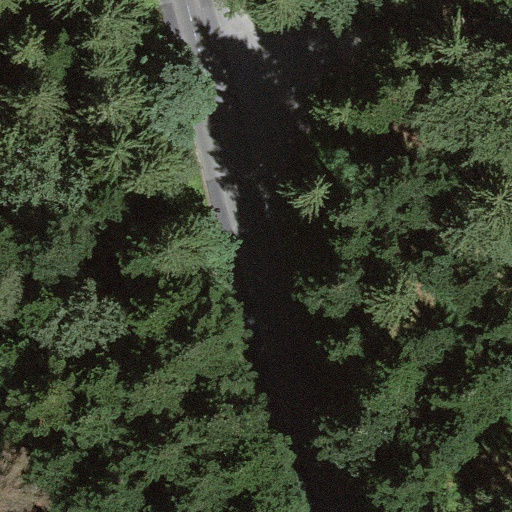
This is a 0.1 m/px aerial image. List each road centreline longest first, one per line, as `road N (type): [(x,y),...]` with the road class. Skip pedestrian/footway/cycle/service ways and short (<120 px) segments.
road 1 (tertiary): [(326,511),(191,0)]
road 2 (track): [(209,67),(511,12)]
